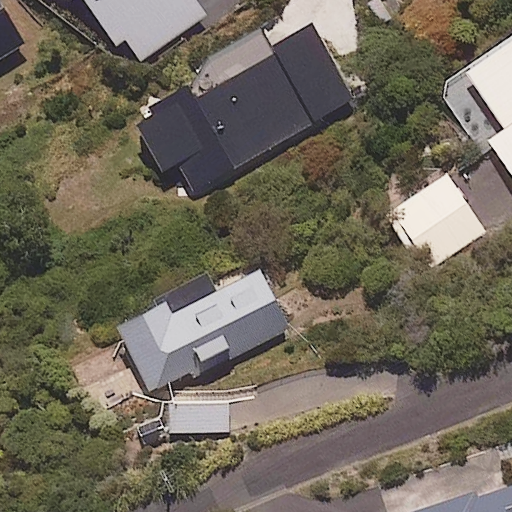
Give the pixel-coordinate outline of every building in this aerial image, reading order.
[(0,0),(0,60),(29,44),(4,0),(0,0)] [(90,0),(133,63),(207,13),(197,0),(90,0)] [(358,101),(317,24),(273,47),(277,56),(199,97),(193,85),(151,106),(193,187),(358,101)] [(489,151),(511,184),(511,35),(458,72),(431,91),(461,135),(441,149),(457,173),(489,151)] [(440,176),(387,218),(430,271),(482,230),(440,176)] [(119,323),(153,390),(189,372),(196,385),(299,332),(265,266),(178,310),(172,296),(119,323)] [(511,511),(511,486),(481,496),(480,491),(416,511),(511,511)]
